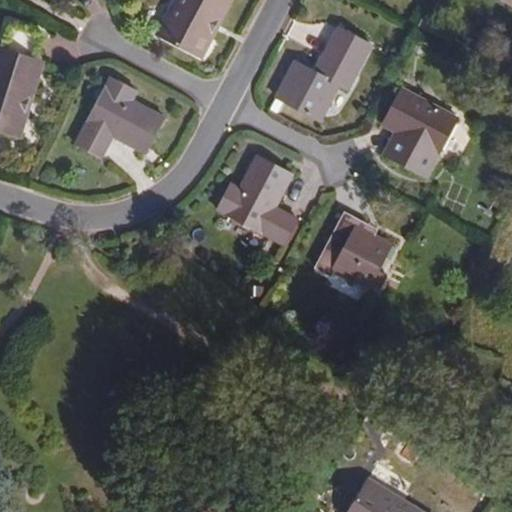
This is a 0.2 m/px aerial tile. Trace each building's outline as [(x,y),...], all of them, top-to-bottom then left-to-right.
[(172,0),(155,32),(199,55),(212,32),(207,29),(222,0),(172,0)] [(37,54),(45,30),(13,20),(4,43),(0,41),(0,126),(20,133),(29,107),(24,105),(40,55),(37,54)] [(349,91),(373,47),(342,31),(319,73),(299,63),(280,99),(322,122),(341,87),(349,91)] [(149,149),(168,114),(135,97),(140,88),(114,75),(78,141),(104,154),(116,132),(149,149)] [(429,177),(461,118),(405,89),(386,125),(408,136),(395,159),(429,177)] [(276,208),(294,174),(259,155),(241,188),(232,184),(218,210),(284,245),(298,219),(276,208)] [(371,287),(394,242),(360,224),(362,219),(347,212),(319,265),(333,272),(335,268),(371,287)] [(424,511),(370,478),(348,511),(424,511)]
